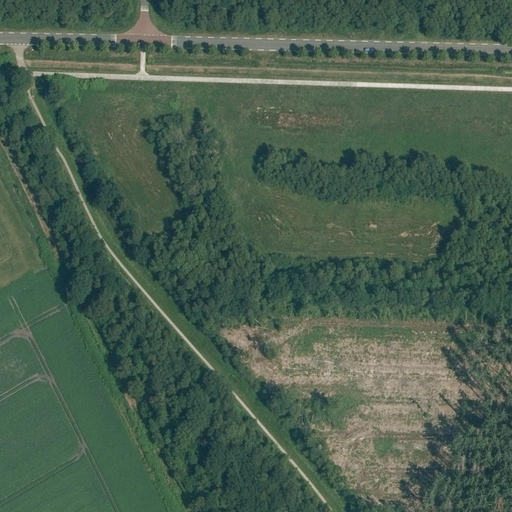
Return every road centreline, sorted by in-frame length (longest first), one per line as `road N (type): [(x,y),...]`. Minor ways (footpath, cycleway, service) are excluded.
road 1 (track): [(29,84),(112,243),(337,511)]
road 2 (tertiary): [(511,50),(142,41)]
road 3 (tertiary): [(0,38),(142,41)]
